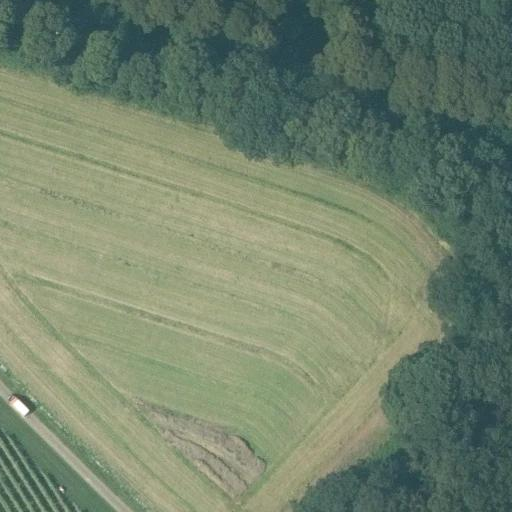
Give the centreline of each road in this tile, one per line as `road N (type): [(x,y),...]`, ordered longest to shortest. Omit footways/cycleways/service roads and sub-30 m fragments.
road 1 (secondary): [(511,177),(0,16)]
road 2 (unclassified): [(114,511),(0,402)]
